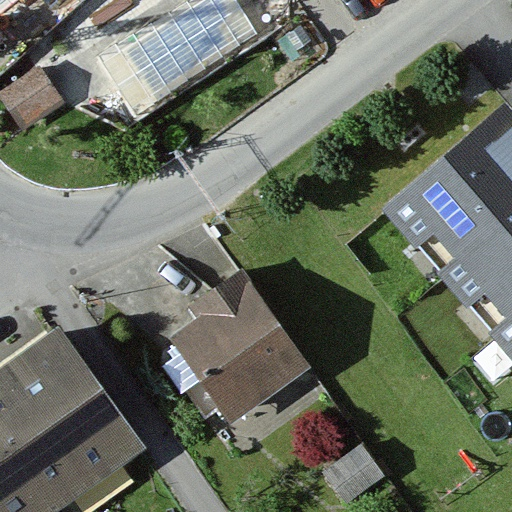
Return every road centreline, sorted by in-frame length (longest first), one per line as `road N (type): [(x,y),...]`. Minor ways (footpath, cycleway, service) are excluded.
road 1 (residential): [(19,224),(141,216),(446,0)]
road 2 (residential): [(19,224),(212,511)]
